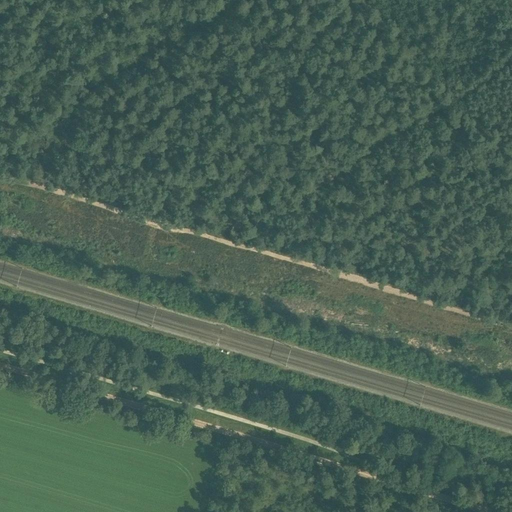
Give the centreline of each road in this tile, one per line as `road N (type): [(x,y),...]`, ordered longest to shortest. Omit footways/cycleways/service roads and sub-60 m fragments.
road 1 (track): [(511,327),(0,175)]
road 2 (track): [(400,486),(0,366)]
road 3 (track): [(511,59),(465,99),(511,135)]
